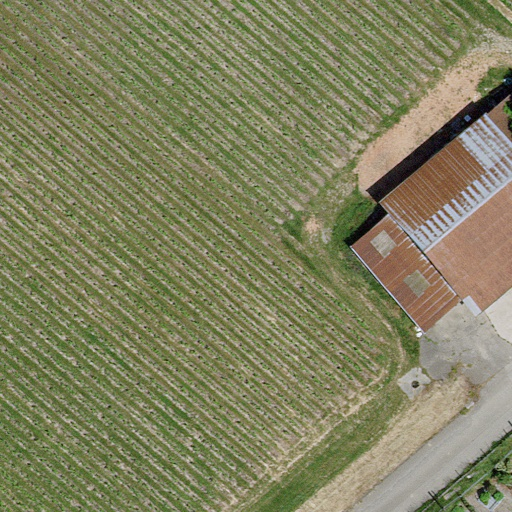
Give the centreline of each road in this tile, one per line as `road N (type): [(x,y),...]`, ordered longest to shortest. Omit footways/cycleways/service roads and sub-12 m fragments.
road 1 (track): [(511,61),(496,61),(330,201),(322,224),(337,274),(413,347),(511,385)]
road 2 (unclassified): [(511,406),(390,511)]
